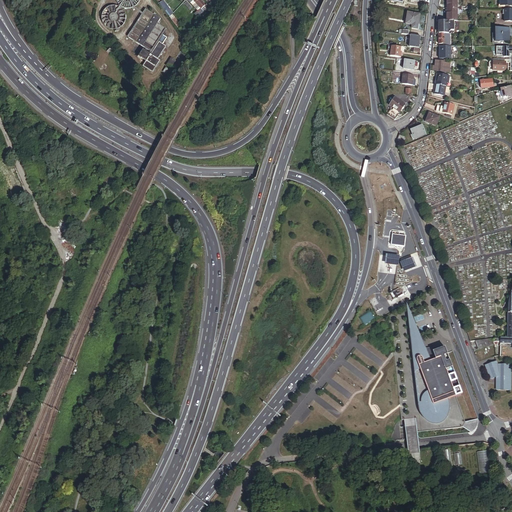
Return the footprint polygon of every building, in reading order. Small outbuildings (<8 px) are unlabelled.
[(201,11),(206,7),(199,0),(192,0),(195,3),(196,5),(201,11)] [(447,0),(447,10),(457,10),(456,0),(447,0)] [(497,0),(498,9),(505,9),(505,8),(500,8),(499,0),(497,0)] [(116,29),(118,29),(120,28),(122,26),(123,25),(124,23),(126,20),(126,16),(126,14),(124,11),(123,8),(120,6),(117,5),(114,4),(111,4),(108,5),(106,7),(104,8),(102,11),(101,14),(101,17),(101,20),(102,22),(104,25),(106,27),(109,29),(111,30),(114,30),(116,29)] [(163,10),(171,22),(172,21),(175,19),(167,7),(166,8),(163,10)] [(455,23),(457,23),(457,10),(447,10),(447,23),(450,23),(455,23)] [(503,23),(511,23),(511,10),(503,11),(503,23)] [(129,38),(151,53),(166,30),(160,25),(161,23),(159,22),(161,20),(156,16),(157,15),(155,14),(154,15),(147,11),(129,38)] [(412,30),(417,31),(419,16),(407,14),(406,26),(412,27),(412,30)] [(179,31),(182,29),(175,19),(172,21),(179,31)] [(450,35),(450,32),(450,23),(447,23),(439,23),(439,35),(450,35)] [(507,42),(507,39),(507,36),(507,29),(494,29),(494,42),(507,42)] [(448,38),(452,38),(452,35),(450,35),(439,35),(439,40),(439,42),(439,46),(448,46),(448,38)] [(153,74),(161,62),(158,60),(167,47),(164,45),(167,40),(163,37),(159,43),(151,56),(143,51),(139,58),(146,63),(143,67),(153,74)] [(409,49),(419,50),(421,38),(411,37),(409,49)] [(511,47),(496,48),(495,56),(503,56),(503,57),(508,57),(508,54),(511,53),(511,47)] [(401,56),(400,55),(401,49),(391,48),(390,57),(400,59),(401,56)] [(439,60),(450,60),(450,48),(440,48),(439,60)] [(172,66),(173,67),(177,62),(173,60),(164,74),(168,77),(172,69),(171,68),(172,66)] [(414,72),(414,67),(414,65),(415,63),(404,61),(403,71),(414,72)] [(446,71),(443,71),(444,63),(438,63),(438,67),(436,67),(436,68),(434,67),(433,72),(448,74),(448,71),(446,70),(446,71)] [(493,72),(505,72),(505,63),(489,63),(489,69),(493,69),(493,72)] [(447,84),(448,85),(449,78),(437,76),(436,86),(446,88),(447,84)] [(402,86),(412,87),(413,78),(403,77),(402,86)] [(434,96),(444,97),(446,88),(436,86),(435,92),(434,96)] [(503,100),(511,97),(511,96),(510,88),(500,91),(503,100)] [(391,108),(400,114),(405,106),(394,99),(389,107),(391,108)] [(435,113),(452,117),(454,107),(445,105),(444,109),(437,107),(435,113)] [(398,116),(402,115),(407,108),(405,106),(400,114),(398,116)] [(387,116),(394,121),(398,116),(400,114),(391,108),(390,110),(387,116)] [(425,124),(436,128),(439,119),(429,114),(425,124)] [(414,139),(425,135),(422,127),(410,132),(411,133),(414,139)] [(398,142),(404,143),(406,137),(400,135),(398,142)] [(15,187),(17,186),(14,179),(11,171),(5,173),(13,192),(16,190),(15,187)] [(15,196),(13,192),(5,173),(2,174),(10,192),(9,193),(11,198),(15,196)] [(383,189),(388,204),(395,202),(390,186),(383,189)] [(21,211),(27,208),(26,203),(23,198),(17,200),(21,211)] [(21,217),(19,213),(14,215),(20,227),(27,224),(24,216),(21,217)] [(28,225),(33,222),(30,213),(24,216),(27,224),(28,225)] [(399,232),(393,231),(391,243),(404,245),(406,235),(399,234),(399,232)] [(386,262),(398,264),(400,254),(387,252),(386,262)] [(404,270),(416,266),(412,256),(400,261),(404,270)] [(428,349),(407,304),(415,362),(414,351),(414,348),(414,346),(414,345),(414,343),(415,342),(416,341),(417,340),(418,340),(419,340),(420,340),(421,340),(422,341),(423,341),(423,342),(424,342),(425,344),(427,349),(428,349)] [(444,417),(446,415),(447,413),(449,410),(449,408),(449,405),(449,402),(448,400),(449,399),(463,394),(446,348),(440,350),(439,348),(428,349),(427,349),(425,344),(424,342),(423,342),(423,341),(422,341),(421,340),(420,340),(419,340),(418,340),(417,340),(416,341),(415,342),(414,343),(414,345),(414,346),(414,348),(414,351),(415,362),(420,403),(421,407),(422,409),(423,411),(425,413),(427,415),(429,416),(431,416),(433,417),(436,416),(436,420),(439,419),(441,418),(444,417)] [(475,342),(478,351),(494,346),(494,344),(493,340),(475,342)] [(496,391),(510,391),(510,366),(497,366),(496,363),(485,366),(490,380),(496,378),(496,391)] [(421,407),(420,403),(419,403),(420,407),(420,410),(421,413),(423,415),(425,419),(428,421),(430,423),(434,424),(436,424),(438,424),(440,424),(442,423),(444,423),(446,420),(448,418),(449,416),(450,413),(450,411),(451,408),(451,405),(449,399),(448,400),(449,402),(449,405),(449,408),(449,410),(447,413),(446,415),(444,417),(441,418),(439,419),(436,420),(436,416),(433,417),(431,416),(429,416),(427,415),(425,413),(423,411),(422,409),(421,407)] [(405,431),(406,442),(417,441),(416,430),(405,431)] [(444,476),(452,476),(449,452),(442,453),(444,476)] [(488,454),(476,455),(478,478),(490,477),(488,454)]
